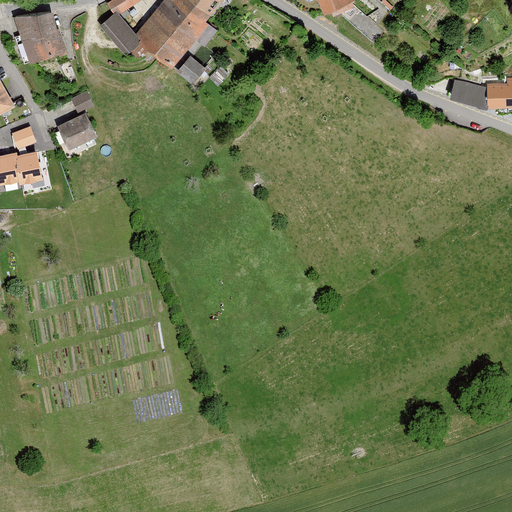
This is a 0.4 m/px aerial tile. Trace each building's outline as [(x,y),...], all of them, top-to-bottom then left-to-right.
[(126,54),(140,41),(134,36),(136,33),(118,13),(137,0),(110,0),(108,2),(114,12),(100,24),(126,54)] [(163,0),(136,33),(134,36),(140,41),(171,67),(207,23),(204,20),(219,0),(163,0)] [(319,0),(323,10),(347,0),(319,0)] [(13,15),(28,61),(65,49),(51,9),(13,15)] [(192,83),(205,67),(190,55),(177,70),(192,83)] [(221,63),(210,75),(219,83),(230,71),(221,63)] [(0,112),(14,105),(0,79),(0,112)] [(487,84),(486,88),(455,79),(451,96),(483,106),(507,105),(507,83),(487,84)] [(86,90),(72,97),(79,112),(93,105),(86,90)] [(69,148),(97,135),(86,111),(58,124),(69,148)] [(30,125),(13,133),(19,147),(36,140),(30,125)] [(22,182),(42,178),(37,150),(16,154),(21,179),(22,182)] [(21,179),(16,154),(16,151),(0,154),(0,181),(0,183),(21,179)]
